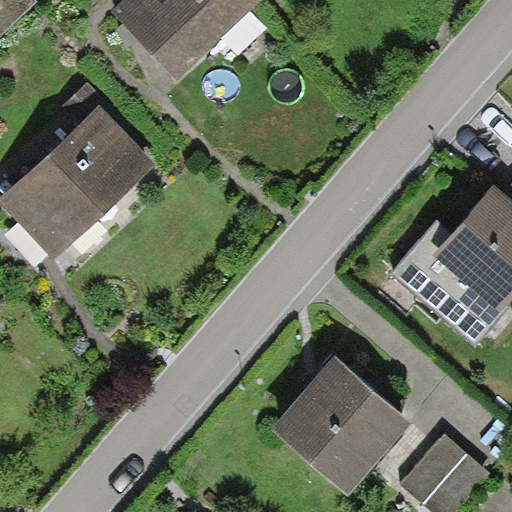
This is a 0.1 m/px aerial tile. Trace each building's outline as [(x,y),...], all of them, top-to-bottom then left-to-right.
[(144,0),(112,31),(165,85),(252,0),(144,0)] [(84,123),(0,205),(0,217),(44,262),(134,173),(84,123)] [(511,186),(491,212),(511,228),(511,186)] [(478,202),(427,265),(486,313),(511,281),(511,228),(491,212),(478,202)] [(323,375),(266,441),(331,495),(387,429),(323,375)] [(436,446),(393,492),(415,511),(447,511),(476,482),(436,446)]
